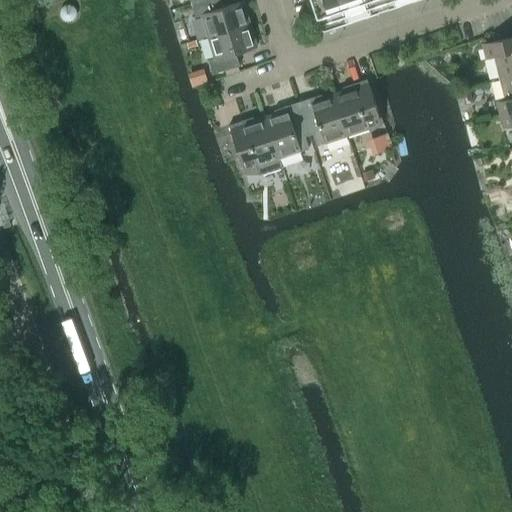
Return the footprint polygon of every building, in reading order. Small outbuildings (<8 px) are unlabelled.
[(202,15),(208,37),(251,24),(244,1),(222,7),(220,0),(205,0),(192,4),(196,17),(202,15)] [(309,0),(313,9),(318,26),(396,0),(309,0)] [(258,47),(251,24),(208,37),(215,59),(209,60),(213,74),(240,66),(236,53),(258,47)] [(493,57),(499,78),(511,74),(511,36),(483,44),(486,58),(493,57)] [(497,101),(500,115),(511,111),(511,74),(499,78),(504,99),(497,101)] [(346,89),(333,94),(347,135),(377,125),(374,113),(379,111),(367,79),(353,84),(346,89)] [(310,98),(298,102),(309,135),(313,134),(317,145),(347,135),(333,94),(322,97),(310,98)] [(277,113),(265,117),(278,159),(309,148),(305,136),(309,135),(298,102),(285,106),(277,113)] [(511,125),(511,111),(500,115),(504,128),(511,125)] [(245,121),(230,126),(244,170),(243,170),(245,174),(263,174),(282,168),(278,159),(265,117),(254,121),(245,121)] [(499,190),(486,194),(489,203),(502,200),(499,190)]
